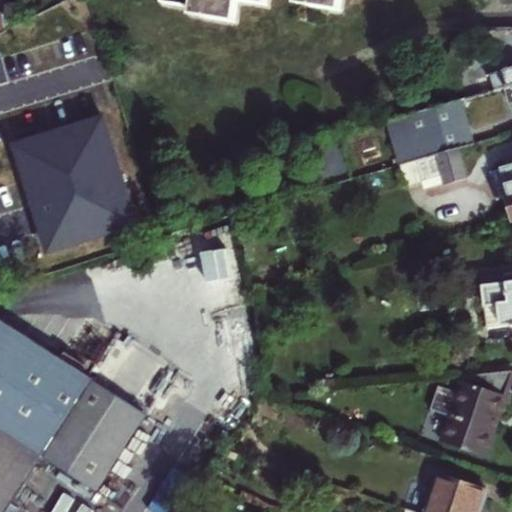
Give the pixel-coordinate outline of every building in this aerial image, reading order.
[(148,0),(148,2),(177,7),(176,14),(220,21),(223,0),(229,0),(252,4),(252,0),(283,0),(327,7),(328,0),(148,0)] [(21,5),(8,6),(9,20),(22,19),(21,5)] [(471,41),(446,50),(442,98),(447,96),(491,82),(511,75),(511,62),(509,60),(479,69),(471,41)] [(511,75),(491,82),(496,98),(511,93),(511,75)] [(442,98),(432,101),(375,119),(389,162),(390,161),(443,145),(461,140),(447,96),(442,98)] [(92,116),(4,143),(37,249),(125,221),(92,116)] [(411,179),(429,172),(431,179),(452,172),(443,145),(390,161),(394,176),(409,171),(411,179)] [(452,148),(458,180),(472,177),(466,145),(452,148)] [(511,154),(479,165),(488,192),(496,190),(503,214),(511,211),(511,154)] [(411,179),(413,185),(431,179),(429,172),(411,179)] [(470,271),(476,322),(511,317),(511,273),(506,275),(505,266),(470,271)] [(0,511),(17,511),(20,508),(25,511),(58,511),(22,489),(43,457),(94,489),(142,413),(0,324),(0,511)] [(495,367),(452,372),(443,372),(438,389),(425,385),(412,427),(425,431),(423,436),(467,450),(479,414),(495,367)] [(465,482),(420,469),(407,511),(455,511),(459,501),(465,482)]
